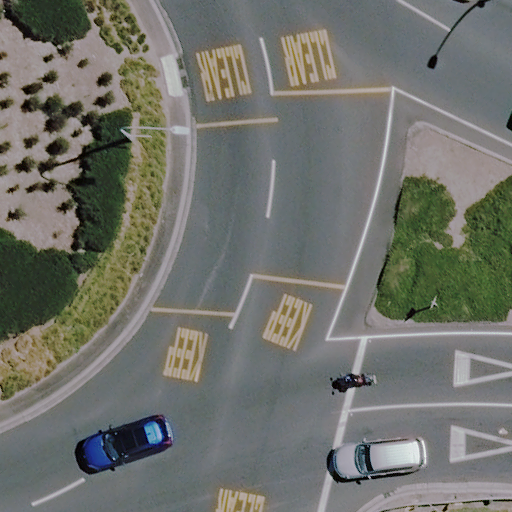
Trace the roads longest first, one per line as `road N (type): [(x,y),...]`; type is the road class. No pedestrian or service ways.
road 1 (primary): [(247,0),(273,62),(275,177),(248,289),(174,419)]
road 2 (primary): [(511,409),(174,419)]
road 3 (primary): [(389,0),(511,66)]
